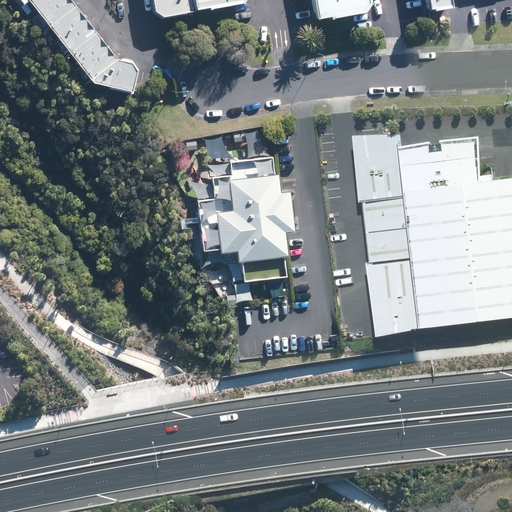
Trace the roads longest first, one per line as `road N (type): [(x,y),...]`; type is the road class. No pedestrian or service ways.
road 1 (motorway): [(511,426),(163,471),(0,501)]
road 2 (motorway): [(0,464),(316,410),(511,390)]
road 3 (unclassified): [(219,83),(260,88),(511,66)]
